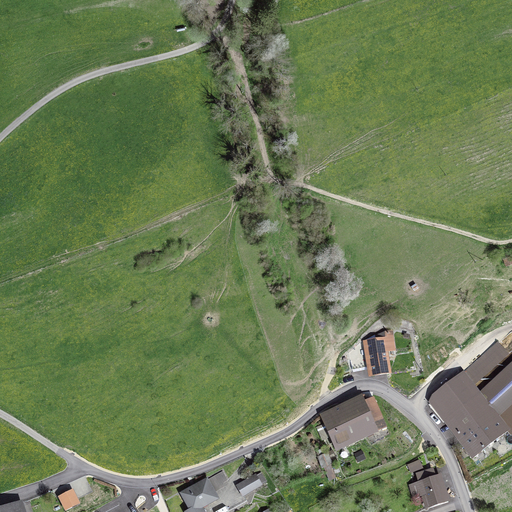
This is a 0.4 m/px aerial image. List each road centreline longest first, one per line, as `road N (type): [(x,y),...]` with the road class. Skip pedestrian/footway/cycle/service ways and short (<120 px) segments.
road 1 (residential): [(468,511),(434,435),(372,386),(211,469),(136,487),(77,470)]
road 2 (residential): [(232,0),(212,37),(79,79),(0,137)]
road 3 (track): [(511,240),(485,239),(295,181)]
